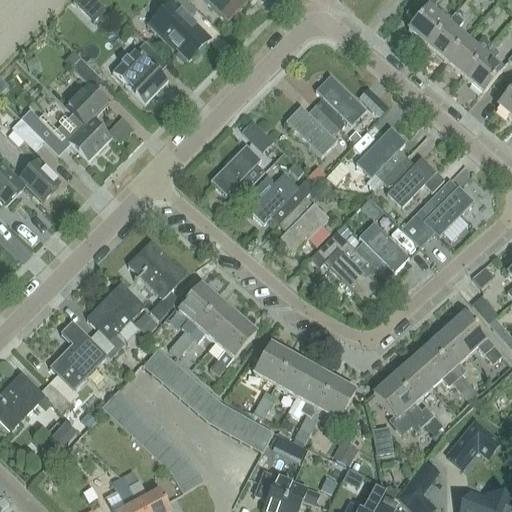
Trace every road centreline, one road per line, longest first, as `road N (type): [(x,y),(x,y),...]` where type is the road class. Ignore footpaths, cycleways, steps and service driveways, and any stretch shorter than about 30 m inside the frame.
road 1 (residential): [(511,217),(370,341),(290,301),(156,182)]
road 2 (residential): [(511,185),(319,16)]
road 3 (residential): [(156,182),(319,16)]
road 4 (residential): [(0,338),(156,182)]
